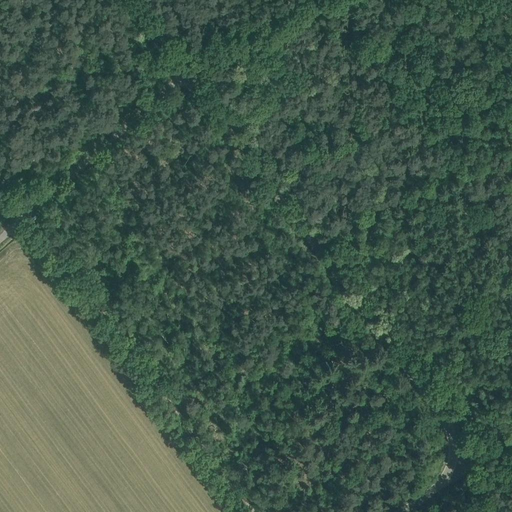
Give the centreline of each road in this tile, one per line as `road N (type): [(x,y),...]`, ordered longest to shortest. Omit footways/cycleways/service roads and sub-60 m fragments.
road 1 (unclassified): [(413,511),(457,477),(461,441),(190,75)]
road 2 (unclassified): [(0,242),(190,75)]
road 3 (track): [(190,75),(324,0)]
